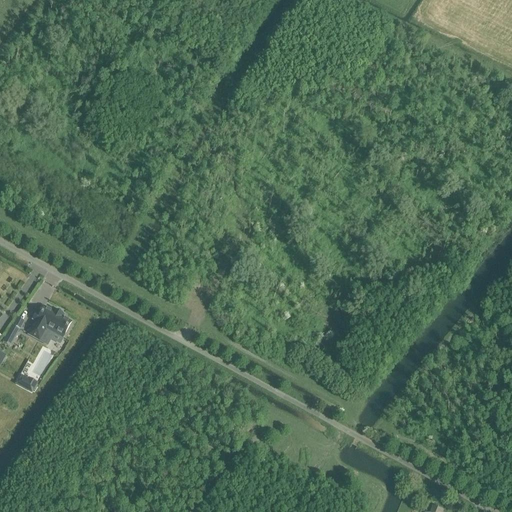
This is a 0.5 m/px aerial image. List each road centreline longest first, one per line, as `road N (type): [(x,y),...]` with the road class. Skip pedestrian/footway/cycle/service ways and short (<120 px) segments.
road 1 (track): [(511,503),(388,430),(372,435),(349,422),(347,407),(0,216)]
road 2 (unclassified): [(492,511),(0,241)]
road 3 (track): [(511,270),(388,430)]
